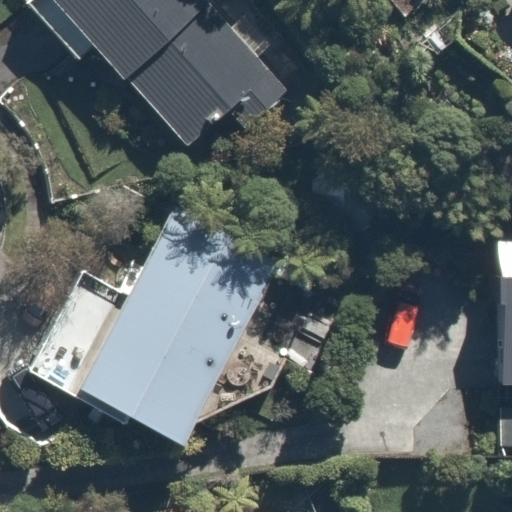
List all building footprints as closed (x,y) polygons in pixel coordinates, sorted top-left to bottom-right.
[(224,0),(37,0),(162,135),(263,41),(224,0)] [(511,0),(496,0),(511,30),(511,0)] [(271,255),(149,189),(96,287),(52,263),(7,348),(172,438),(271,255)] [(473,376),(511,375),(511,236),(471,237),(473,376)] [(259,511),(150,496),(147,511),(259,511)]
